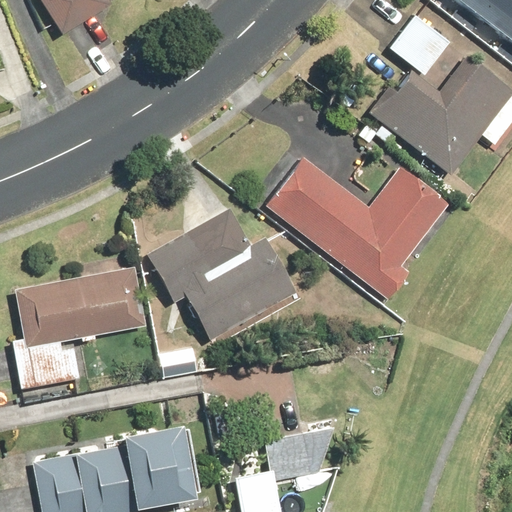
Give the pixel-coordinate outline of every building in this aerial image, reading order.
[(37,0),(59,36),(109,6),(105,0),(37,0)] [(511,0),(450,0),(511,47),(511,0)] [(415,14),(388,48),(408,64),(421,75),(449,42),(415,14)] [(409,70),(397,87),(365,112),(449,174),(511,90),(465,55),(438,91),(409,70)] [(301,156),(263,206),(385,299),(409,268),(402,263),(448,203),(398,165),(367,206),(301,156)] [(184,298),(207,339),(294,292),(264,237),(249,245),(229,207),(144,253),(172,304),(184,298)] [(134,265),(11,287),(21,340),(12,342),(21,389),(79,378),(72,340),(146,327),(134,265)] [(178,423),(119,434),(121,445),(30,462),(39,511),(137,511),(137,507),(192,498),(191,493),(198,491),(186,426),(179,428),(178,423)] [(331,511),(332,510),(320,511),(281,511),(274,478),(318,469),(334,426),(261,439),(267,470),(232,476),(237,511),(331,511)]
